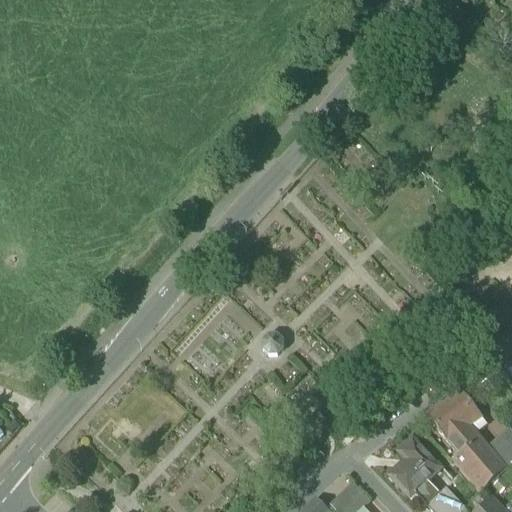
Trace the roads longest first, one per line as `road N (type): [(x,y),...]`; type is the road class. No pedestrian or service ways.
road 1 (tertiary): [(0,485),(323,125),(418,0)]
road 2 (residential): [(348,464),(511,341)]
